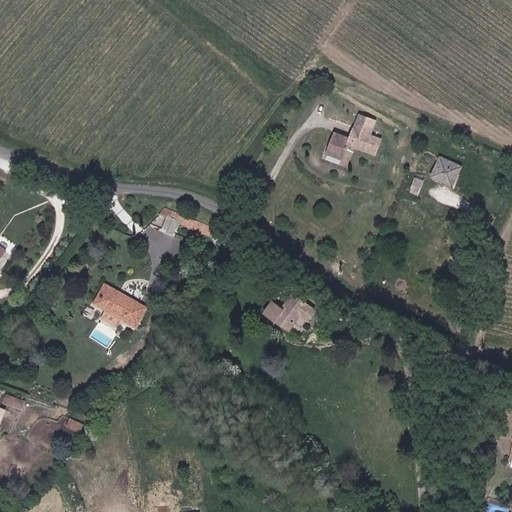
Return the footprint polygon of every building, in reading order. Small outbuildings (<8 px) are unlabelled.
[(351,139),(337,131),(327,150),(341,158),(349,144),(374,158),(382,144),(356,130),(351,139)] [(463,170),(443,158),(430,178),(451,190),(463,170)] [(77,200),(60,195),(58,205),(75,208),(77,200)] [(183,222),(172,216),(167,226),(178,232),(183,222)] [(16,251),(0,240),(0,264),(5,268),(16,251)] [(106,289),(100,301),(139,323),(149,305),(126,292),(123,297),(106,289)] [(273,310),(296,330),(301,324),(307,329),(320,314),(300,297),(290,309),(281,302),(273,310)] [(23,409),(26,400),(8,393),(4,402),(23,409)]
